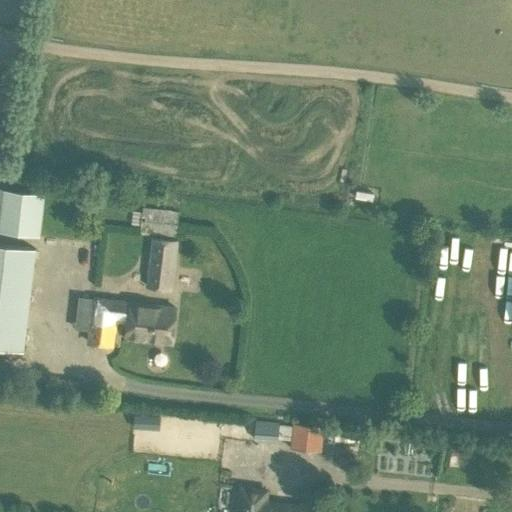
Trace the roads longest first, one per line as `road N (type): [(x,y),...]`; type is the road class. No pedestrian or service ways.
road 1 (unknown): [(0,32),(369,61),(511,81)]
road 2 (residential): [(511,428),(200,399),(125,384),(79,359)]
